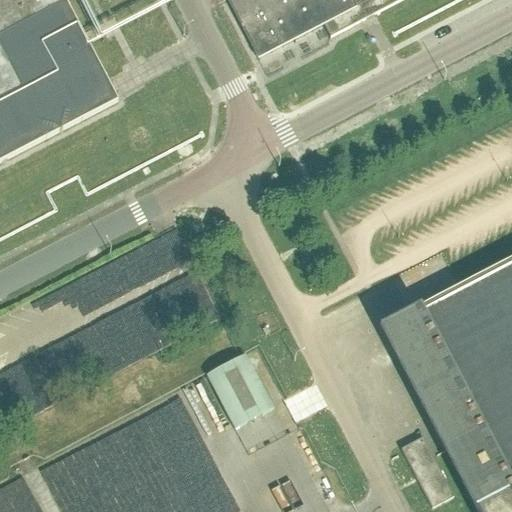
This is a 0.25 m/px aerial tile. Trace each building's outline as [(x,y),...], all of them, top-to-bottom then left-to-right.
[(0,0),(0,165),(118,104),(115,100),(106,82),(63,0),(0,0)] [(224,0),(229,8),(258,62),(323,28),(329,40),(405,0),(224,0)] [(511,511),(511,264),(388,329),(483,511),(511,511)] [(235,433),(274,412),(246,359),(207,379),(235,433)] [(431,511),(454,501),(423,442),(401,453),(431,511)] [(261,459),(194,483),(204,511),(270,511),(279,509),(261,459)]
